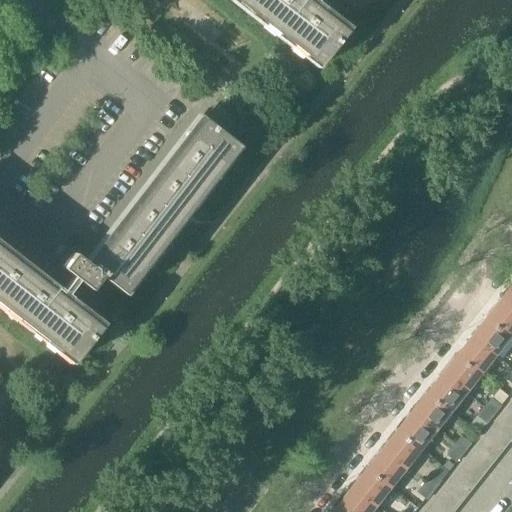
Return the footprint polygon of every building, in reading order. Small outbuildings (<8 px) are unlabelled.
[(89,0),(100,8),(105,0),(89,0)] [(227,0),(234,5),(261,26),(288,47),(316,69),(348,27),(321,6),(313,0),(343,0),(343,1),(357,12),(365,0),(227,0)] [(0,308),(16,321),(44,343),(72,364),(104,323),(76,301),(66,294),(76,280),(89,290),(99,276),(125,296),(149,265),(172,236),(194,206),(217,177),(240,147),(203,118),(180,148),(157,177),(134,206),(111,236),(88,265),(65,248),(53,262),(59,266),(48,280),(21,259),(0,242),(0,308)] [(511,288),(503,300),(511,306),(511,288)] [(511,338),(511,337),(511,306),(503,300),(488,319),(511,338)] [(497,356),(511,338),(488,319),(473,337),(497,356)] [(482,375),(497,356),(473,337),(458,356),(482,375)] [(467,394),(482,375),(458,356),(443,375),(467,394)] [(452,413),(467,394),(443,375),(429,394),(452,413)] [(437,431),(452,413),(429,394),(414,413),(437,431)] [(501,406),(493,399),(485,409),(494,416),(501,406)] [(511,427),(511,410),(508,408),(500,418),(511,427)] [(487,425),(494,416),(485,409),(478,418),(487,425)] [(422,450),(437,431),(414,413),(399,431),(422,450)] [(511,443),(511,441),(511,427),(500,418),(492,428),(511,443)] [(503,453),(511,443),(492,428),(484,438),(503,453)] [(407,469),(422,450),(399,431),(384,450),(407,469)] [(464,453),(471,444),(463,437),(455,446),(464,453)] [(495,463),(503,453),(484,438),(476,448),(495,463)] [(457,462),(464,453),(455,446),(448,456),(457,462)] [(487,473),(495,463),(476,448),(468,458),(487,473)] [(393,488),(407,469),(384,450),(369,469),(393,488)] [(479,483),(487,473),(468,458),(460,468),(479,483)] [(471,493),(479,483),(460,468),(452,478),(471,493)] [(378,507),(393,488),(369,469),(354,488),(378,507)] [(441,482),(441,481),(433,475),(425,484),(434,491),(441,482)] [(463,503),(471,493),(452,478),(445,488),(463,503)] [(427,500),(434,491),(425,484),(418,493),(427,500)] [(345,511),(373,511),(378,507),(354,488),(339,507),(345,511)] [(454,511),(455,511),(463,503),(445,488),(437,498),(454,511)] [(433,511),(454,511),(437,498),(429,508),(433,511)]
